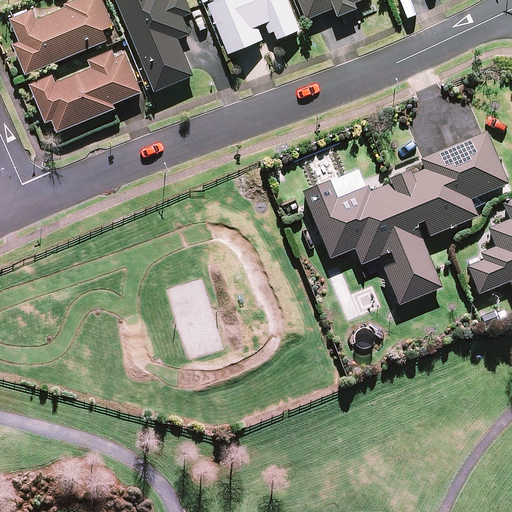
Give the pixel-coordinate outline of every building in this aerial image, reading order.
[(114,25),(103,0),(79,0),(38,18),(34,9),(12,18),(22,42),(15,45),(28,74),(108,40),(104,29),(114,25)] [(118,0),(156,91),(193,75),(178,38),(190,32),(183,14),(192,10),(187,0),(118,0)] [(257,25),(267,21),(272,33),(275,32),(278,38),(300,29),(288,0),(215,0),(216,1),(210,3),(230,53),(263,39),(257,25)] [(359,8),(356,2),(360,0),(301,0),(309,19),(336,8),(339,16),(359,8)] [(117,59),(114,51),(90,60),(93,68),(58,83),(55,75),(32,84),(47,122),(54,120),(59,131),(117,108),(115,103),(141,93),(126,55),(117,59)] [(421,162),(424,169),(390,183),(392,186),(370,195),(367,188),(336,200),(335,196),(308,206),(330,260),(354,251),(360,266),(390,254),(394,265),(383,269),(398,307),(441,289),(422,241),(416,226),(423,223),(429,238),(477,219),(470,201),(506,186),(487,136),(421,162)] [(511,202),(504,205),(510,221),(489,230),(496,248),(481,254),(484,261),(467,267),(478,295),(510,283),(511,288),(511,202)]
